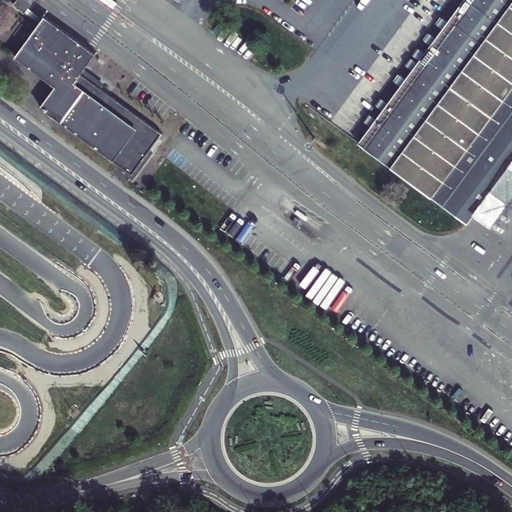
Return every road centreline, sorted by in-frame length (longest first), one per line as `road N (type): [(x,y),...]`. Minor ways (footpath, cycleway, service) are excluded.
road 1 (unclassified): [(86,0),(511,325)]
road 2 (tertiary): [(284,384),(197,258),(0,108)]
road 3 (tertiary): [(0,126),(193,278),(234,360),(221,406)]
road 4 (tertiary): [(488,469),(433,436),(313,403)]
road 5 (tertiary): [(319,467),(355,445),(395,443),(488,469)]
road 6 (unclassified): [(64,495),(184,476),(235,487)]
road 7 (unclassified): [(211,428),(179,454),(64,495)]
